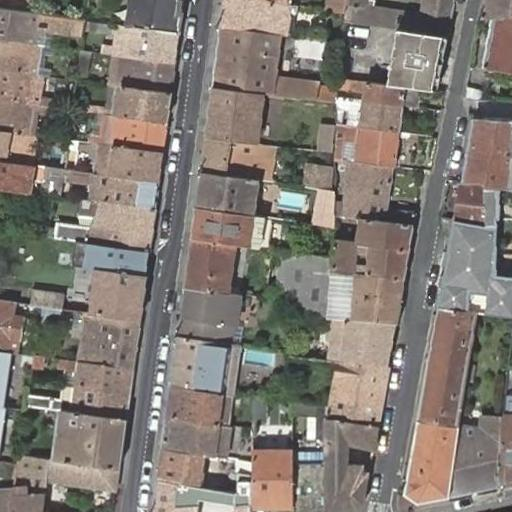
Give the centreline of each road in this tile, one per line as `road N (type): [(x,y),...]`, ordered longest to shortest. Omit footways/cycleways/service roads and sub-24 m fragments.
road 1 (residential): [(471,0),(383,511)]
road 2 (residential): [(129,511),(207,0)]
